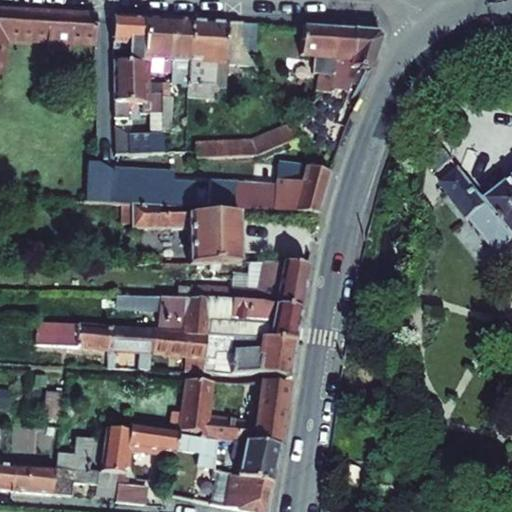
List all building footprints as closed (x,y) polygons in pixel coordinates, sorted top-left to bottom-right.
[(96,43),(95,15),(0,9),(0,76),(4,37),(47,40),(46,50),(70,52),(70,41),(96,43)] [(142,18),(111,16),(112,44),(134,45),(133,52),(132,63),(142,64),(142,60),(143,60),(142,18)] [(167,20),(142,18),(143,60),(142,60),(142,64),(142,66),(143,66),(143,72),(170,75),(172,61),(165,61),(167,20)] [(169,84),(179,85),(179,89),(187,89),(192,22),(167,20),(165,61),(172,61),(170,75),(169,84)] [(192,22),(187,89),(187,99),(212,100),(213,90),(224,91),(226,65),(254,68),(245,53),(241,49),(240,25),(227,24),(192,22)] [(241,49),(245,53),(256,54),(254,26),(240,25),(241,49)] [(317,92),(328,95),(329,89),(331,77),(337,31),(301,29),(300,56),(313,57),(312,74),(320,75),(317,92)] [(329,89),(348,93),(350,86),(356,87),(363,71),(371,73),(381,40),(376,33),(337,31),(331,77),(329,89)] [(142,64),(132,63),(112,62),(113,120),(128,120),(128,104),(142,105),(142,115),(148,115),(149,137),(162,136),(162,132),(161,98),(161,95),(144,95),(144,84),(143,72),(143,66),(142,66),(142,64)] [(511,76),(498,79),(511,98),(511,76)] [(161,95),(160,85),(144,84),(144,95),(161,95)] [(161,98),(170,98),(169,84),(160,85),(161,95),(161,98)] [(172,98),(170,98),(161,98),(162,132),(171,133),(172,98)] [(255,157),(301,139),(291,123),(250,140),(193,143),(194,161),(255,157)] [(113,130),(113,157),(128,156),(127,138),(113,130)] [(162,136),(149,137),(127,138),(128,156),(162,155),(162,136)] [(426,159),(438,173),(452,161),(432,137),(431,138),(426,159)] [(97,165),(86,164),(84,204),(121,206),(130,206),(179,208),(181,208),(183,185),(172,184),(172,178),(111,174),(97,165)] [(328,175),(305,168),(278,164),(275,187),(248,184),(246,199),(234,198),(233,210),(317,216),(328,175)] [(468,221),(469,220),(476,228),(493,215),(511,239),(511,184),(486,205),(484,202),(485,201),(482,197),(480,196),(459,171),(440,186),(468,221)] [(248,184),(235,183),(234,198),(246,199),(248,184)] [(181,208),(194,209),(196,186),(183,185),(181,208)] [(121,206),(121,225),(130,226),(130,206),(121,206)] [(130,206),(130,226),(131,232),(187,231),(188,266),(238,265),(236,215),(205,215),(205,216),(179,217),(179,208),(130,206)] [(476,228),(495,253),(511,239),(493,215),(476,228)] [(188,300),(204,301),(231,302),(260,304),(274,307),(299,312),(307,268),(282,264),(262,264),(257,291),(246,290),(230,288),(189,289),(188,300)] [(247,275),(230,275),(230,288),(246,290),(257,291),(262,264),(249,265),(247,275)] [(189,289),(177,288),(176,300),(188,300),(189,289)] [(114,309),(157,311),(158,299),(114,298),(114,309)] [(183,331),(183,332),(206,334),(233,337),(258,339),(268,340),(293,344),(299,312),(274,307),(260,304),(231,302),(204,301),(188,300),(176,300),(158,299),(157,311),(156,328),(183,331)] [(37,323),(35,346),(70,348),(72,326),(37,323)] [(72,326),(70,348),(107,352),(109,328),(72,326)] [(107,369),(113,370),(113,352),(139,354),(138,371),(149,372),(150,355),(153,331),(109,328),(107,352),(107,369)] [(185,359),(185,374),(201,375),(203,360),(206,334),(183,332),(182,333),(153,331),(150,355),(185,359)] [(256,374),(288,380),(293,344),(268,340),(258,339),(257,351),(231,353),(233,337),(206,334),(203,360),(213,362),(212,375),(229,377),(256,374)] [(233,337),(231,353),(257,351),(258,339),(233,337)] [(203,360),(201,375),(212,375),(213,362),(203,360)] [(33,378),(33,387),(46,388),(47,379),(33,378)] [(200,437),(232,442),(277,449),(287,386),(262,384),(255,425),(207,418),(211,383),(186,380),(181,420),(180,429),(180,432),(201,435),(200,437)] [(9,393),(0,391),(0,406),(7,407),(9,393)] [(43,420),(59,422),(62,395),(46,394),(43,420)] [(171,419),(170,428),(180,429),(181,420),(171,419)] [(126,449),(127,449),(174,457),(175,451),(177,436),(178,434),(129,426),(128,432),(126,449)] [(99,473),(117,475),(124,476),(127,449),(126,449),(128,432),(104,429),(103,442),(100,462),(99,473)] [(175,451),(200,454),(198,468),(213,470),(216,443),(177,436),(175,451)] [(73,456),(71,471),(87,472),(89,461),(92,440),(75,438),(73,456)] [(232,442),(229,459),(240,461),(236,478),(270,485),(277,449),(232,442)] [(73,456),(56,454),(54,469),(71,471),(73,456)] [(100,462),(89,461),(87,472),(99,473),(100,462)] [(0,491),(9,493),(12,468),(12,466),(0,464),(0,491)] [(87,472),(71,471),(54,469),(52,471),(12,468),(9,493),(70,498),(71,484),(96,486),(94,497),(115,499),(116,485),(117,475),(99,473),(87,472)] [(209,506),(239,511),(264,511),(270,485),(236,478),(212,473),(211,481),(214,481),(209,506)] [(144,506),(145,488),(116,485),(115,499),(114,503),(144,506)]
